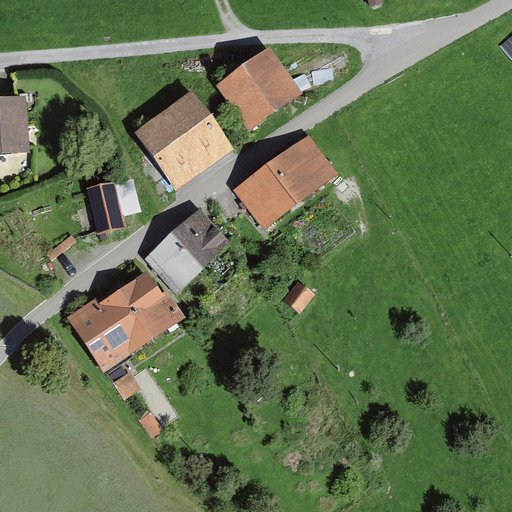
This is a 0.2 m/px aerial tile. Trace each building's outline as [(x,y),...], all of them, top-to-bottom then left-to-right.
[(298,98),(267,53),(215,90),(246,134),(298,98)] [(230,152),(190,95),(131,136),(171,193),(230,152)] [(0,157),(23,156),(19,105),(0,106),(0,157)] [(335,179),(305,139),(236,190),(266,230),(335,179)] [(132,181),(88,192),(99,233),(125,226),(123,217),(140,213),(132,181)] [(231,245),(203,211),(109,255),(173,294),(231,245)] [(90,302),(64,318),(100,376),(182,326),(165,298),(159,301),(145,279),(95,310),(90,302)] [(134,372),(117,380),(127,398),(144,389),(134,372)]
